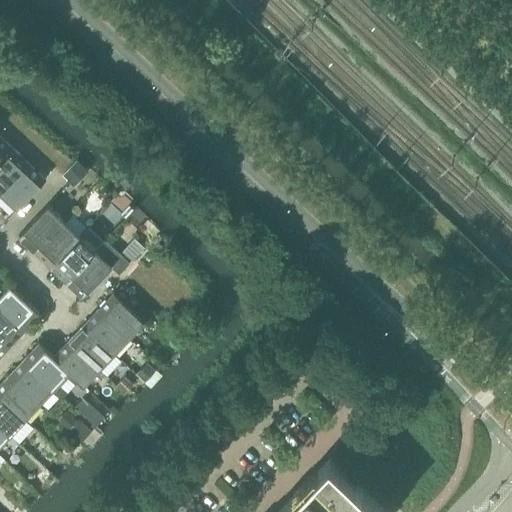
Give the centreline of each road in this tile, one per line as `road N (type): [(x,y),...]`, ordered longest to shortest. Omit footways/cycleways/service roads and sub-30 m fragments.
road 1 (tertiary): [(391,309),(59,0)]
road 2 (residential): [(171,511),(320,363),(363,408),(268,511)]
road 3 (tertiary): [(391,309),(511,446)]
road 4 (tertiary): [(511,409),(461,359),(391,309)]
